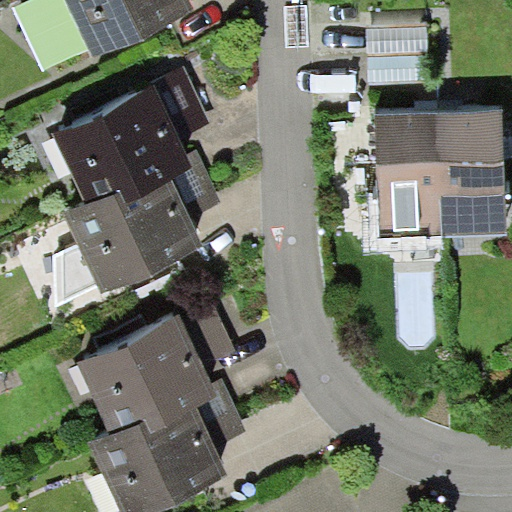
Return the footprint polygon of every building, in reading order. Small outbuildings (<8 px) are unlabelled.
[(66,0),(91,52),(191,6),(188,0),(66,0)] [(425,21),(364,22),(365,81),(426,80),(425,21)] [(182,70),(48,136),(79,199),(59,209),(98,289),(194,242),(181,215),(207,202),(180,147),(212,132),(182,70)] [(505,110),(377,112),(379,234),(506,232),(505,110)] [(210,297),(77,361),(110,429),(92,438),(127,511),(129,511),(218,470),(207,447),(241,431),(212,371),(239,358),(210,297)]
